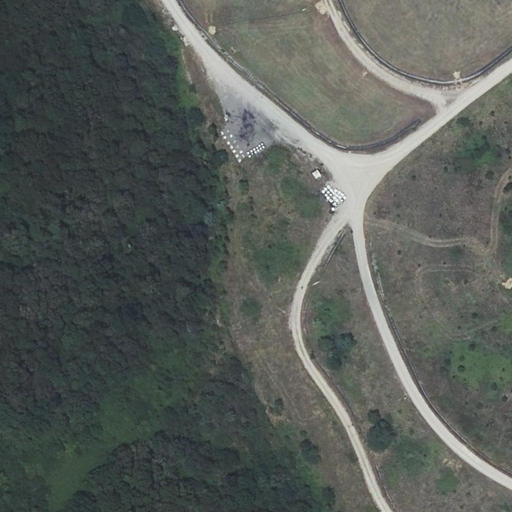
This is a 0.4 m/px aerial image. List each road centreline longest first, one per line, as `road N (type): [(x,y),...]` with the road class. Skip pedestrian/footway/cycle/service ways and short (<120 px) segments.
road 1 (track): [(163,0),(182,34),(352,185),(365,274),(404,376),(455,445),(511,481)]
road 2 (track): [(511,58),(352,185),(295,326),(346,416),(386,511)]
road 3 (track): [(468,93),(415,91),(369,61),(327,0)]
